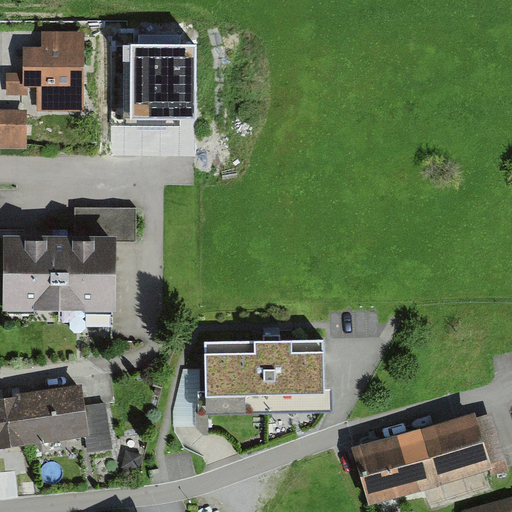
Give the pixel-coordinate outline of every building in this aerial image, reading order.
[(86,112),(85,32),(43,33),(43,47),(24,47),(24,72),(7,73),(7,96),(29,96),(29,87),(38,87),(38,112),(86,112)] [(28,110),(0,109),(0,149),(28,149),(28,110)] [(77,235),(4,235),(4,309),(87,309),(87,327),(113,327),(113,311),(117,311),(117,243),(137,243),(137,209),(77,209),(77,235)] [(325,339),(206,341),(206,391),(198,391),(198,414),(334,412),(334,387),(326,387),(325,339)] [(17,395),(25,444),(85,435),(88,453),(113,449),(106,402),(85,406),(82,384),(17,395)] [(0,447),(25,444),(17,395),(0,398),(0,447)] [(476,411),(354,447),(370,503),(493,468),(491,463),(507,458),(493,412),(478,417),(476,411)] [(511,511),(511,498),(464,511),(511,511)]
